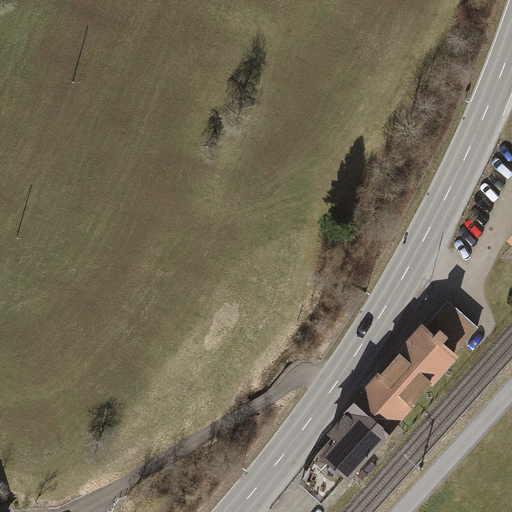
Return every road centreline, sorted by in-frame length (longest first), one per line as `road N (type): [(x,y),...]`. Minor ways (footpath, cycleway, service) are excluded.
road 1 (primary): [(333,387),(393,294),(511,40)]
road 2 (residential): [(333,387),(312,375),(86,511)]
road 3 (primary): [(236,511),(333,387)]
